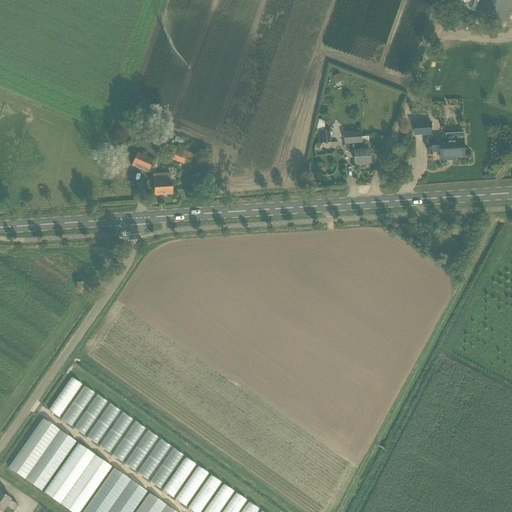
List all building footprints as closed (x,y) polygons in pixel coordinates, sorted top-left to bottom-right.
[(511,10),(511,0),(455,0),(454,2),(507,23),(511,10)] [(433,134),(432,122),(415,124),(415,135),(433,134)] [(331,131),(319,132),(320,145),(332,144),(331,131)] [(355,143),(355,151),(356,165),(371,164),(370,150),(369,142),(363,143),(361,133),(344,134),(345,144),(355,143)] [(432,141),(433,153),(441,152),(442,160),(449,160),(449,158),(465,157),(465,142),(464,133),(446,134),(446,138),(440,138),(440,140),(432,141)] [(190,168),(195,155),(184,151),(186,147),(178,144),(172,161),(190,168)] [(154,160),(137,153),(132,166),(148,173),(154,160)] [(153,176),(154,196),(172,195),(172,182),(171,175),(153,176)] [(49,411),(59,418),(82,385),(71,378),(49,411)] [(94,394),(84,387),(61,419),(71,427),(94,394)] [(107,403),(97,395),(74,428),(84,436),(107,403)] [(120,412),(110,404),(87,437),(97,444),(120,412)] [(132,420),(122,413),(99,446),(109,453),(132,420)] [(25,480),(59,430),(43,419),(8,468),(25,480)] [(145,429),(135,422),(112,455),(122,462),(145,429)] [(59,430),(25,480),(41,491),(76,442),(59,430)] [(158,438),(148,431),(125,464),(135,471),(158,438)] [(170,447),(160,440),(137,473),(147,480),(170,447)] [(60,505),(95,455),(78,444),(43,493),(60,505)] [(183,456),(173,449),(150,482),(160,489),(183,456)] [(79,511),(111,467),(95,455),(60,505),(70,511),(79,511)] [(196,465),(186,458),(163,491),(173,498),(196,465)] [(208,474),(198,467),(175,500),(185,507),(208,474)] [(108,511),(130,480),(114,469),(83,511),(108,511)] [(200,511),(221,483),(211,476),(188,509),(192,511),(200,511)] [(132,511),(147,492),(130,480),(108,511),(132,511)] [(219,511),(234,492),(224,485),(204,511),(219,511)] [(11,499),(0,491),(0,510),(2,511),(13,511),(18,506),(10,500),(11,499)] [(238,511),(246,501),(236,493),(223,511),(238,511)] [(161,511),(166,505),(149,494),(136,511),(161,511)] [(257,511),(259,510),(249,502),(242,511),(257,511)]
